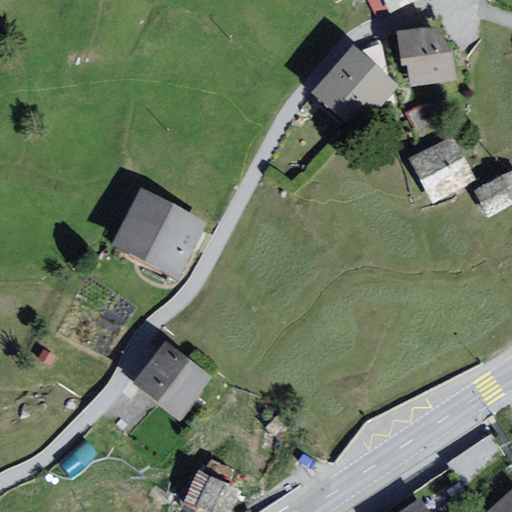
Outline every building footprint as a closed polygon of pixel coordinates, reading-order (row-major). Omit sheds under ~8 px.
[(439,78),(432,29),(394,34),(401,83),(439,78)] [(341,52),(298,106),(341,141),(384,87),(341,52)] [(438,148),(410,167),(430,197),(458,178),(438,148)] [(511,173),(509,169),(469,192),(488,224),(511,209),(511,173)] [(199,222),(128,186),(97,246),(168,282),(199,222)] [(130,390),(164,415),(192,378),(158,353),(130,390)] [(217,511),(226,496),(197,480),(181,509),(186,511),(217,511)] [(511,511),(511,496),(490,511),(511,511)] [(432,511),(422,497),(400,511),(432,511)]
